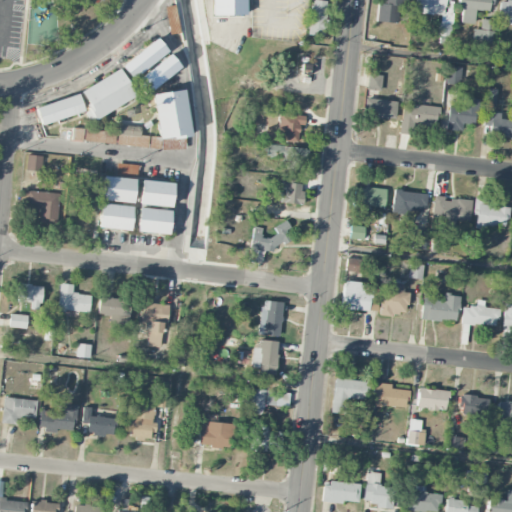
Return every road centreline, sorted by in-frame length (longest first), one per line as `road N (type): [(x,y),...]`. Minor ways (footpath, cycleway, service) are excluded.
road 1 (secondary): [(293,511),(350,0)]
road 2 (residential): [(319,287),(0,250)]
road 3 (residential): [(296,492),(0,463)]
road 4 (residential): [(511,364),(312,343)]
road 5 (residential): [(511,171),(334,150)]
road 6 (residential): [(147,0),(88,58),(0,84)]
road 7 (residential): [(0,226),(12,84)]
